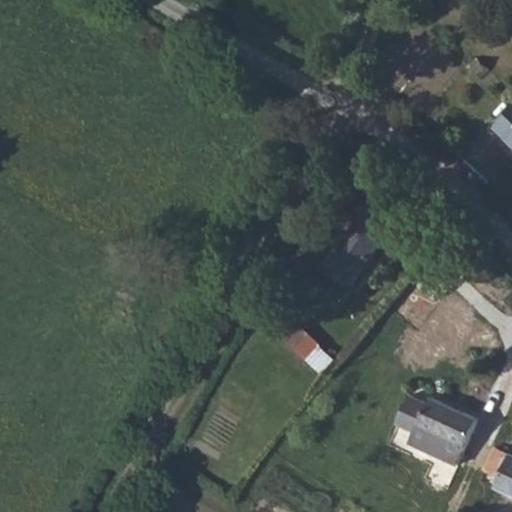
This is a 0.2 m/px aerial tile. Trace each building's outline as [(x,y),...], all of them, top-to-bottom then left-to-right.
[(511,110),(494,128),(511,145),(511,110)] [(409,207),(386,189),(331,260),(352,278),(409,207)] [(311,219),(303,214),(292,231),(300,236),(311,219)] [(294,289),(304,270),(295,265),(283,283),(294,289)] [(314,352),(326,338),(300,314),(286,329),(314,352)] [(430,399),(419,395),(415,394),(403,423),(406,425),(417,429),(414,441),(462,460),(481,415),(435,395),(430,399)] [(500,478),(511,452),(494,446),(482,469),(500,478)]
